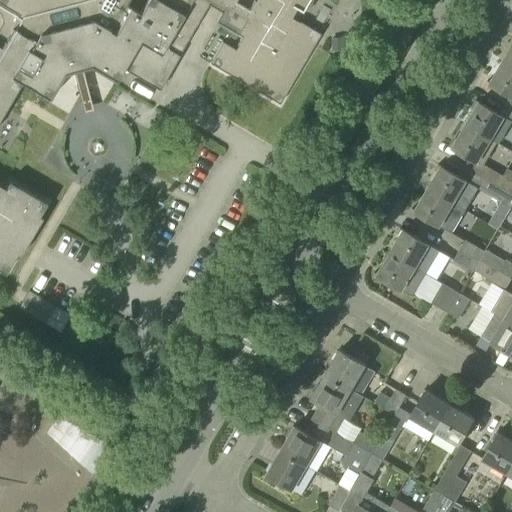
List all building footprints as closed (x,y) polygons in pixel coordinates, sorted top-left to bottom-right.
[(0,0),(0,270),(5,273),(16,255),(19,256),(42,217),(39,215),(46,203),(9,181),(5,187),(0,183),(0,117),(5,109),(21,82),(49,99),(64,73),(72,71),(76,85),(81,84),(86,83),(82,69),(90,66),(116,81),(123,68),(159,89),(179,55),(208,4),(222,12),(216,21),(241,36),(235,49),(222,41),(209,63),(279,103),(320,34),(293,17),(297,9),(302,12),(309,0),(0,0)] [(330,38),(332,51),(345,50),(343,37),(330,38)] [(490,83),(511,95),(511,65),(504,61),(490,83)] [(499,143),(507,131),(499,125),(504,116),(479,102),(466,124),(497,143),(497,142),(499,143)] [(466,124),(453,147),(477,161),(471,171),(494,184),(511,194),(511,170),(508,168),(503,175),(484,164),(497,143),(466,124)] [(465,210),(474,196),(461,188),(466,180),(442,166),(428,188),(453,203),(465,210)] [(511,205),(511,194),(494,184),(488,194),(501,202),(494,213),(504,218),(507,213),(511,205)] [(465,210),(453,203),(428,188),(415,211),(440,225),(452,232),(465,210)] [(440,250),(429,244),(404,229),(391,252),(426,273),(440,250)] [(480,260),(485,251),(466,239),(459,250),(479,261),(480,260)] [(480,260),(511,278),(511,275),(511,262),(506,259),(505,260),(486,249),(485,251),(480,260)] [(479,261),(459,250),(453,260),(473,271),(474,269),(479,261)] [(413,296),(426,273),(391,252),(378,275),(413,296)] [(480,260),(479,261),(474,269),(493,281),(492,282),(504,289),(511,278),(480,260)] [(460,293),(443,283),(431,303),(448,313),(460,293)] [(494,313),(511,323),(511,293),(504,289),(491,311),(495,313),(494,313)] [(57,308),(30,292),(20,309),(47,325),(50,321),(57,308)] [(470,299),(469,298),(460,293),(448,313),(459,319),(470,299)] [(511,323),(494,313),(481,335),(492,342),(511,353),(511,323)] [(340,350),(326,374),(351,389),(366,364),(340,350)] [(313,417),(336,431),(344,417),(349,420),(363,396),(351,389),(326,374),(312,398),(321,404),(313,417)] [(385,409),(395,415),(407,395),(396,389),(391,398),(385,409)] [(410,416),(435,430),(450,404),(426,390),(410,416)] [(385,409),(391,398),(381,392),(375,402),(385,409)] [(450,404),(435,430),(459,444),(475,418),(450,404)] [(62,409),(46,427),(92,470),(108,452),(62,409)] [(116,429),(131,438),(139,426),(123,417),(116,429)] [(296,426),(282,450),(307,464),(321,441),(329,445),(336,431),(313,417),(305,431),(296,426)] [(348,467),(359,474),(350,490),(351,490),(374,453),(354,441),(336,431),(329,445),(346,455),(341,463),(348,467)] [(360,431),(354,441),(374,453),(380,442),(360,431)] [(483,458),(507,472),(511,464),(511,440),(498,432),(483,458)] [(380,442),(374,453),(384,458),(395,439),(385,433),(380,442)] [(445,494),(456,475),(469,453),(459,448),(435,489),(445,494)] [(292,489),(307,464),(282,450),(267,474),(292,489)] [(386,511),(391,505),(368,492),(375,479),(372,477),(384,458),(374,453),(351,490),(341,508),(347,511),(386,511)] [(456,475),(445,494),(456,501),(467,482),(456,475)] [(339,511),(341,508),(351,490),(350,490),(340,484),(328,504),(339,511)] [(429,511),(434,511),(445,494),(435,489),(423,509),(429,511)] [(449,511),(456,501),(445,494),(434,511),(449,511)]
